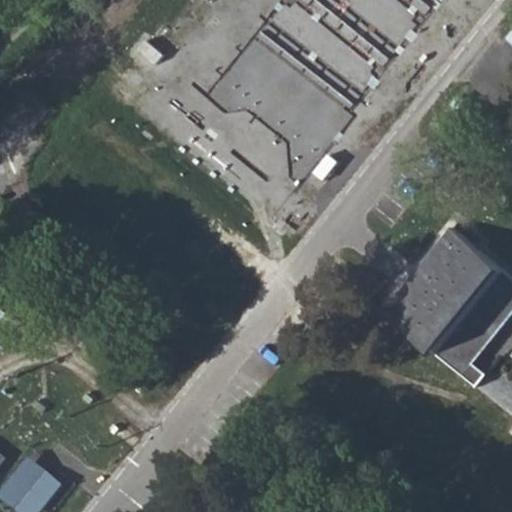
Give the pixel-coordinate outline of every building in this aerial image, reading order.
[(91,150),(100,137),(90,128),(50,175),(211,313),(253,265),(236,251),(225,263),(202,245),(213,232),(121,155),(110,165),(91,150)] [(121,155),(100,137),(91,150),(110,165),(121,155)] [(511,193),(511,142),(506,138),(482,171),(511,193)] [(511,398),(483,375),(484,371),(472,363),(511,310),(511,276),(452,226),(382,311),(471,387),(441,425),(511,485),(511,398)] [(225,263),(236,251),(213,232),(202,245),(225,263)] [(28,334),(39,322),(25,309),(14,322),(28,334)] [(29,454),(0,499),(21,511),(51,511),(72,481),(29,454)]
